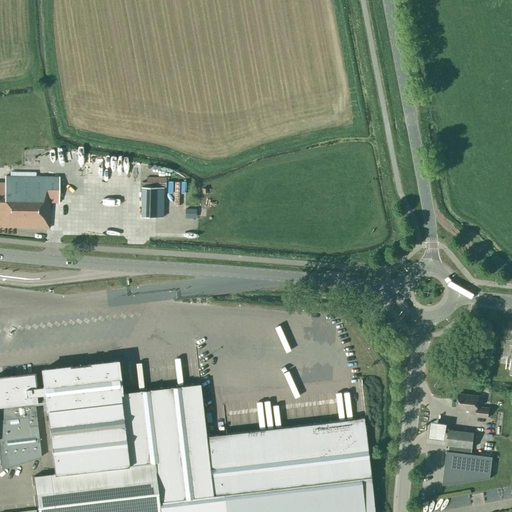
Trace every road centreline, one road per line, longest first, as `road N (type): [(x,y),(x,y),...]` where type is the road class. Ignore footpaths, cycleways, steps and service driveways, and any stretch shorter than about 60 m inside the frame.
road 1 (tertiary): [(402,288),(0,255)]
road 2 (tertiary): [(431,266),(387,0)]
road 3 (unclassified): [(402,511),(422,318)]
